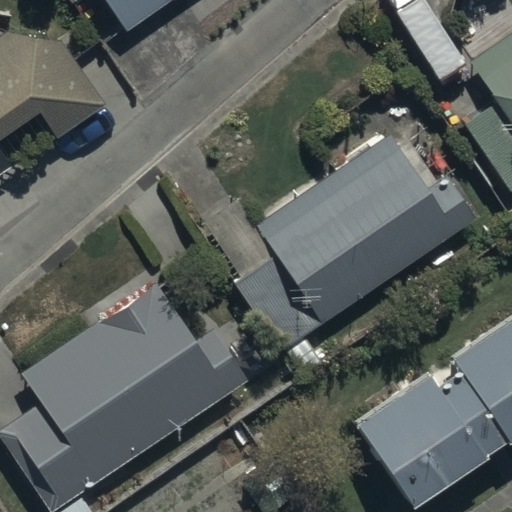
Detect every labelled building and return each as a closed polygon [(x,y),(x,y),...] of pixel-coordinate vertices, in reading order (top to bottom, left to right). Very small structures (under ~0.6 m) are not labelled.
[(113,0),(126,18),(151,0),(113,0)] [(511,179),(511,25),(469,56),(495,93),(460,117),(507,183),(511,179)] [(0,164),(13,155),(0,136),(0,120),(35,96),(57,128),(103,95),(63,39),(33,26),(0,26),(0,164)] [(320,355),(301,326),(474,210),(445,166),(435,173),(407,130),(398,136),(390,124),(252,216),(271,244),(229,272),(276,343),(282,339),(301,368),(320,355)] [(3,414),(57,495),(246,371),(213,320),(196,331),(157,271),(15,364),(34,393),(3,414)] [(343,412),(397,498),(511,423),(511,301),(511,300),(436,348),(449,368),(427,383),(416,365),(343,412)]
